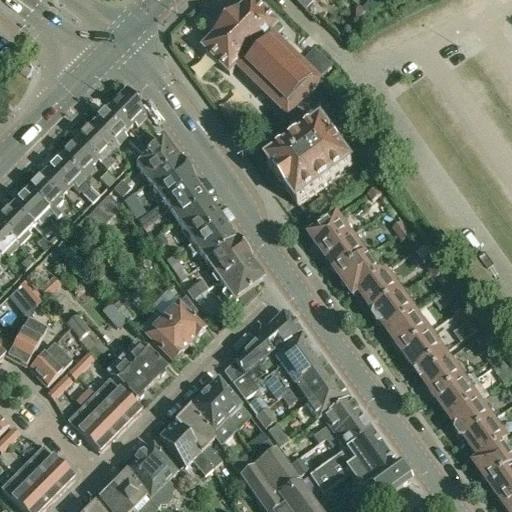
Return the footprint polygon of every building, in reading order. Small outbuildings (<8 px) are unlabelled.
[(312,0),(292,0),(306,13),(316,3),(312,0)] [(370,0),(361,10),(368,17),(378,7),(371,0),(370,0)] [(253,4),(205,52),(230,77),(237,70),(288,121),(318,91),(322,87),(271,36),(278,29),(253,4)] [(299,144),(267,167),(298,210),(353,170),(339,150),(344,146),(341,143),(336,146),(322,127),(307,139),(304,135),(331,108),(318,91),(288,121),(299,144)] [(146,120),(125,92),(107,111),(128,133),(133,127),(136,131),(146,120)] [(107,111),(90,128),(115,152),(127,140),(124,137),(128,133),(107,111)] [(90,128),(74,144),(96,165),(101,159),(104,163),(115,152),(90,128)] [(147,151),(153,145),(144,136),(138,142),(147,151)] [(241,145),(249,157),(260,150),(251,138),(241,145)] [(141,146),(137,142),(131,148),(135,152),(141,146)] [(135,169),(139,175),(148,187),(177,165),(161,143),(135,169)] [(74,144),(58,160),(83,184),(94,173),(91,169),(96,165),(74,144)] [(75,192),(91,207),(99,200),(89,190),(83,184),(58,160),(42,176),(64,197),(74,187),(77,190),(75,192)] [(162,207),(192,186),(192,185),(177,165),(148,187),(162,207)] [(108,190),(115,183),(106,175),(99,182),(108,190)] [(62,205),(59,202),(64,197),(42,176),(26,192),(48,213),(51,217),(57,222),(61,219),(55,213),(62,205)] [(109,195),(119,204),(130,193),(120,183),(109,195)] [(162,207),(177,227),(206,206),(192,186),(162,207)] [(377,190),(367,197),(372,205),(382,197),(377,190)] [(26,192),(10,208),(32,230),(37,225),(40,228),(51,217),(48,213),(26,192)] [(109,198),(86,221),(100,233),(121,211),(109,198)] [(123,205),(137,225),(146,218),(133,198),(123,205)] [(177,227),(190,246),(220,225),(206,206),(177,227)] [(10,208),(0,218),(0,230),(19,249),(30,237),(27,235),(32,230),(10,208)] [(64,218),(59,224),(67,232),(73,227),(64,218)] [(336,219),(309,239),(324,260),(351,240),(336,219)] [(142,236),(145,234),(151,230),(145,221),(139,225),(136,227),(142,236)] [(190,246),(205,265),(234,244),(220,225),(190,246)] [(406,231),(402,225),(392,232),(396,238),(406,231)] [(0,230),(0,262),(5,257),(7,260),(19,249),(0,230)] [(411,238),(406,231),(396,238),(401,245),(411,238)] [(156,253),(158,252),(168,245),(162,237),(150,245),(156,253)] [(324,260),(338,280),(364,261),(363,259),(364,258),(351,240),(324,260)] [(37,248),(44,254),(50,247),(44,241),(37,248)] [(205,265),(219,286),(249,265),(249,264),(234,244),(205,265)] [(58,248),(49,258),(57,267),(67,257),(58,248)] [(165,265),(180,284),(188,278),(181,268),(174,258),(165,265)] [(26,274),(35,265),(29,259),(20,268),(26,274)] [(338,280),(353,300),(379,281),(364,261),(338,280)] [(434,261),(425,267),(430,275),(439,269),(434,261)] [(234,305),(263,284),(249,265),(219,286),(234,305)] [(439,269),(430,275),(436,284),(445,278),(444,276),(439,269)] [(359,297),(373,316),(401,296),(386,276),(379,282),(379,281),(353,300),(353,301),(359,297)] [(53,280),(39,294),(47,302),(61,288),(53,280)] [(26,284),(19,290),(27,300),(35,294),(26,284)] [(201,287),(189,296),(194,304),(206,295),(201,287)] [(43,304),(35,294),(27,300),(35,310),(43,304)] [(207,294),(206,295),(194,304),(208,323),(221,314),(207,294)] [(448,294),(433,304),(439,313),(447,308),(454,303),(448,294)] [(382,329),(387,336),(415,316),(401,296),(373,316),(372,322),(377,328),(382,329)] [(459,305),(457,307),(450,311),(454,319),(464,312),(459,305)] [(178,306),(162,323),(160,324),(161,325),(187,350),(205,333),(178,306)] [(110,323),(118,317),(118,316),(110,307),(103,314),(110,323)] [(118,318),(127,328),(134,321),(125,311),(118,318)] [(454,319),(459,325),(469,340),(478,333),(464,312),(454,319)] [(172,366),(187,350),(161,325),(160,324),(162,323),(155,316),(138,333),(145,340),(172,366)] [(281,316),(259,339),(268,351),(271,349),(276,355),(301,337),(288,318),(281,316)] [(387,336),(402,356),(430,336),(415,316),(387,336)] [(76,318),(66,326),(79,342),(89,334),(76,318)] [(7,362),(24,371),(45,332),(28,323),(7,362)] [(402,356),(417,377),(419,380),(446,360),(430,336),(402,356)] [(313,353),(301,337),(276,355),(271,358),(231,387),(244,404),(255,396),(256,396),(264,390),(264,389),(313,353)] [(231,387),(271,358),(276,355),(271,349),(268,351),(259,339),(223,376),(231,387)] [(135,344),(121,359),(150,388),(157,380),(160,380),(165,376),(164,373),(166,372),(142,349),(141,350),(135,344)] [(28,373),(46,391),(71,366),(53,349),(28,373)] [(483,359),(488,366),(498,359),(494,352),(483,359)] [(325,369),(313,353),(264,389),(264,390),(267,394),(268,393),(275,404),(325,369)] [(86,357),(72,371),(79,378),(93,364),(86,357)] [(121,359),(105,375),(135,403),(136,402),(139,402),(143,398),(143,395),(150,388),(121,359)] [(502,366),(498,359),(488,366),(492,372),(502,366)] [(419,380),(436,404),(464,384),(446,360),(419,380)] [(301,401),(306,407),(336,385),(325,369),(275,404),(276,405),(281,402),(287,411),(301,401)] [(67,376),(73,383),(79,378),(72,371),(67,376)] [(64,379),(57,386),(64,393),(71,387),(64,379)] [(112,382),(96,398),(127,428),(143,413),(135,404),(112,382)] [(217,382),(202,397),(226,423),(233,431),(236,434),(249,420),(240,409),(217,382)] [(436,404),(450,424),(478,404),(464,384),(436,404)] [(317,423),(320,421),(348,402),(336,385),(306,407),(317,423)] [(46,397),(53,404),(64,393),(57,386),(46,397)] [(244,404),(254,419),(266,411),(256,396),(255,396),(244,404)] [(202,397),(188,412),(188,413),(211,439),(214,442),(220,450),(235,434),(236,434),(233,431),(226,423),(202,397)] [(96,398),(84,410),(114,441),(127,428),(96,398)] [(320,421),(327,430),(312,440),(318,448),(325,443),(325,444),(360,419),(348,402),(320,421)] [(464,443),(465,444),(493,424),(478,404),(450,424),(456,431),(455,436),(459,442),(464,443)] [(84,410),(68,426),(99,456),(114,441),(84,410)] [(276,424),(266,411),(254,419),(264,433),(276,424)] [(188,412),(174,427),(199,457),(206,466),(212,474),(221,465),(207,449),(214,442),(211,439),(188,413),(188,412)] [(338,446),(344,454),(371,435),(360,419),(325,444),(330,451),(338,446)] [(473,467),(474,468),(500,449),(499,448),(506,443),(493,424),(465,444),(479,463),(473,467)] [(174,427),(159,441),(185,472),(191,465),(204,480),(212,474),(206,466),(199,457),(174,427)] [(276,428),(266,435),(278,452),(288,444),(276,428)] [(12,431),(10,433),(3,440),(10,447),(19,438),(12,431)] [(322,498),(350,479),(360,493),(356,496),(356,497),(352,500),(358,498),(397,472),(371,435),(344,454),(308,480),(322,498)] [(255,440),(268,458),(274,453),(262,436),(255,440)] [(0,455),(1,457),(10,447),(3,440),(0,443),(0,455)] [(136,465),(126,476),(149,505),(176,477),(153,448),(143,459),(142,458),(135,465),(136,465)] [(474,468),(488,488),(511,470),(511,465),(500,449),(474,468)] [(74,482),(43,451),(29,465),(60,496),(74,482)] [(232,467),(240,479),(256,466),(248,455),(232,467)] [(261,511),(315,511),(274,455),(238,480),(261,511)] [(308,474),(299,462),(290,468),(298,481),(308,474)] [(46,510),(60,496),(29,465),(15,480),(46,510)] [(511,470),(488,488),(502,508),(511,501),(511,470)] [(375,511),(409,488),(397,472),(358,498),(352,500),(347,504),(352,511),(375,511)] [(126,476),(112,490),(129,511),(154,511),(149,505),(126,476)] [(19,511),(43,511),(46,510),(15,480),(1,494),(19,511)] [(109,493),(98,504),(104,511),(129,511),(112,490),(109,493)] [(505,511),(511,511),(511,501),(502,508),(505,511)]
